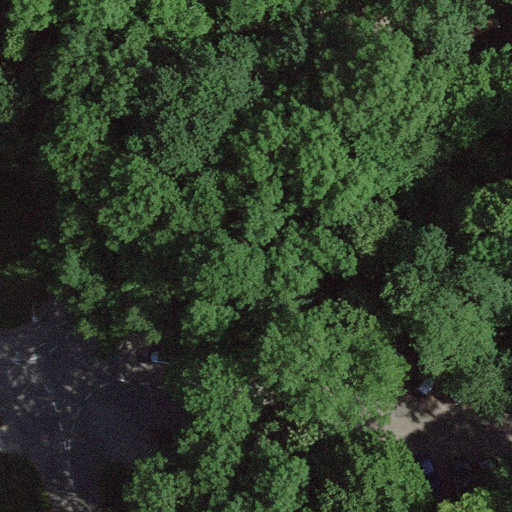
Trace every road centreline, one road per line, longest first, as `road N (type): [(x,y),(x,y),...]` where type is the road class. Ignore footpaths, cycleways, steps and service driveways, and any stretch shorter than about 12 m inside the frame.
road 1 (residential): [(54,370),(511,431)]
road 2 (track): [(54,370),(80,269),(16,0)]
road 3 (track): [(64,448),(169,467),(251,511)]
road 4 (residential): [(76,511),(54,370)]
